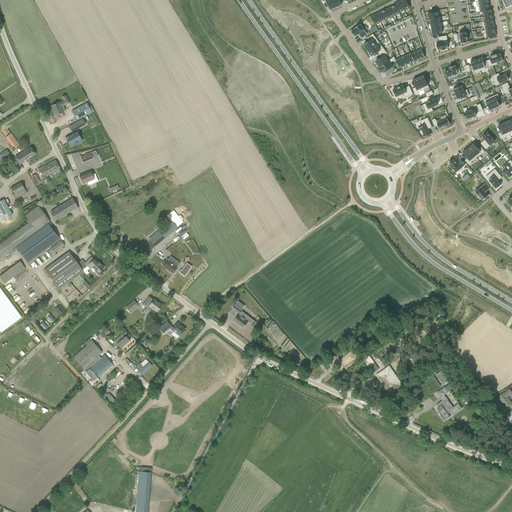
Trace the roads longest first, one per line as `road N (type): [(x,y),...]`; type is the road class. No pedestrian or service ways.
road 1 (unclassified): [(258,357),(115,252),(94,226),(0,26)]
road 2 (unclassified): [(511,467),(258,357)]
road 3 (track): [(209,322),(37,511)]
road 4 (secondary): [(238,0),(361,177)]
road 5 (secondary): [(371,170),(248,0)]
road 6 (track): [(354,200),(199,314)]
road 7 (residential): [(171,511),(258,357)]
road 8 (secondary): [(380,202),(428,259),(511,311)]
road 9 (residential): [(433,65),(382,82),(332,14),(363,0)]
road 10 (secondary): [(511,301),(435,254),(389,195)]
